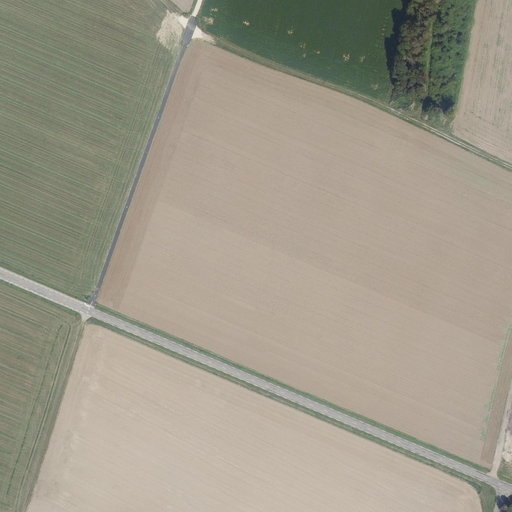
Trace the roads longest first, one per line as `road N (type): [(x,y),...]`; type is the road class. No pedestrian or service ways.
road 1 (secondary): [(0,273),(511,490)]
road 2 (track): [(511,169),(189,28)]
road 3 (track): [(24,511),(89,311)]
